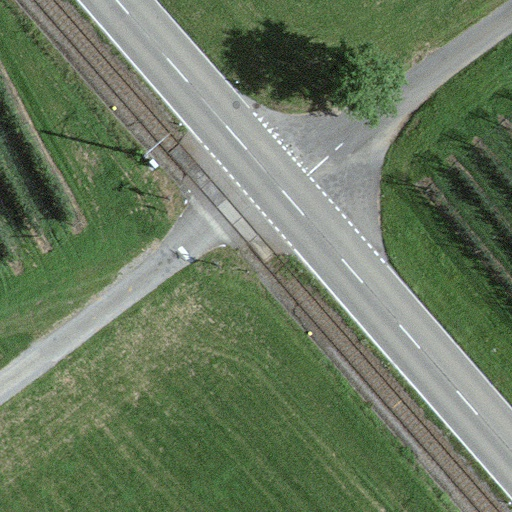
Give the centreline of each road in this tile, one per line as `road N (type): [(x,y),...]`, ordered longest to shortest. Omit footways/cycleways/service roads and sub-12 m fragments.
road 1 (primary): [(511,466),(108,0)]
road 2 (track): [(274,194),(223,222),(0,385)]
